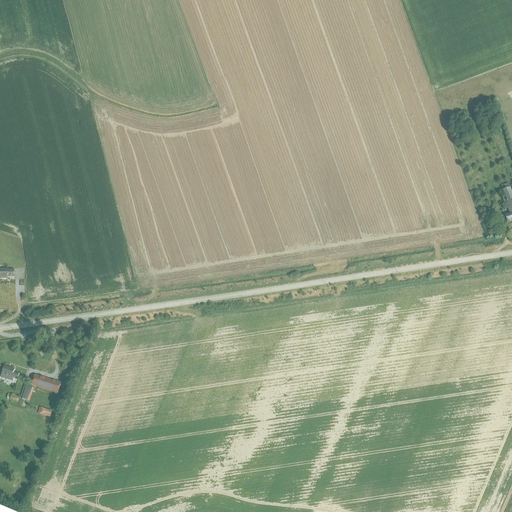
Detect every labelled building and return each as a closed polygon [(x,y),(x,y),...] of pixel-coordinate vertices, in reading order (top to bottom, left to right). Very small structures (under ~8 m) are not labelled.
[(503,190),(500,191),(505,205),(507,205),(510,213),(505,215),(507,222),(511,220),(511,192),(509,183),(501,186),(503,190)] [(0,278),(1,278),(1,279),(8,279),(8,278),(15,277),(14,269),(8,269),(0,268),(0,278)] [(0,374),(0,375),(0,377),(13,382),(14,379),(17,380),(19,374),(14,372),(15,369),(4,366),(2,374),(0,374)] [(35,375),(32,385),(58,393),(61,383),(35,375)] [(27,385),(22,398),(29,401),(34,388),(27,385)] [(40,407),(38,413),(50,417),(52,411),(40,407)]
